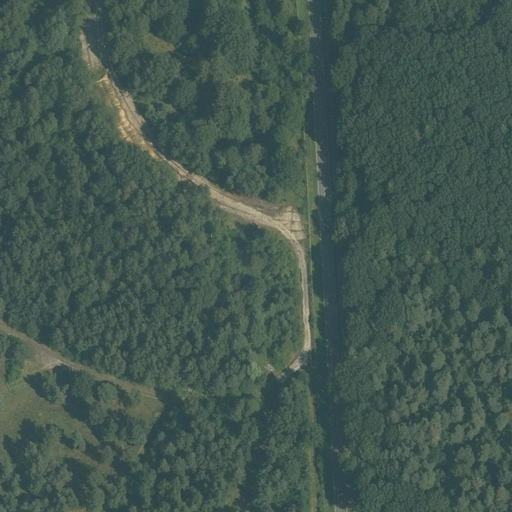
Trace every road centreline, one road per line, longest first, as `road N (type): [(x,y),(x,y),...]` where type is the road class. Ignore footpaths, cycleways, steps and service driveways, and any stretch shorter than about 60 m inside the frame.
road 1 (primary): [(313,0),(341,511)]
road 2 (track): [(332,314),(344,313),(511,39)]
